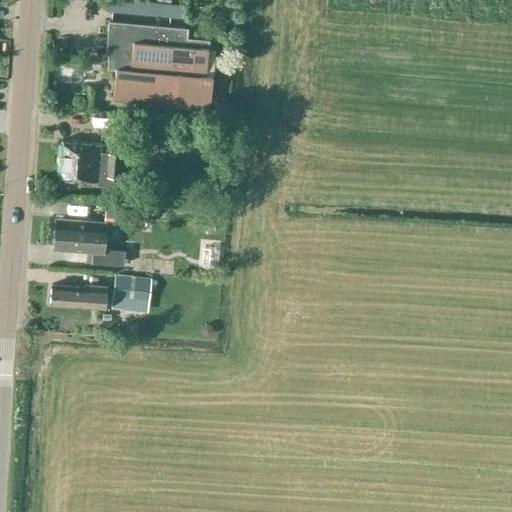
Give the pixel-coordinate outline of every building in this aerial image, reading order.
[(155,4),(155,14),(175,14),(175,5),(155,4)] [(187,27),(108,20),(106,39),(110,40),(107,67),(115,68),(112,99),(209,108),(212,75),(205,74),(208,39),(186,37),(187,27)] [(212,124),(225,126),(228,105),(215,103),(212,124)] [(136,148),(159,150),(161,119),(139,118),(136,148)] [(59,178),(96,181),(96,185),(113,186),(113,176),(119,177),(121,153),(99,151),(100,143),(61,140),(59,178)] [(105,213),(104,220),(121,221),(123,204),(106,202),(105,213)] [(56,219),(54,247),(92,249),(91,263),(123,265),(124,250),(102,249),(104,225),(94,224),(94,222),(56,219)] [(113,298),(149,301),(151,278),(115,275),(113,298)] [(51,284),(50,303),(84,306),(105,308),(107,286),(85,284),(85,287),(51,284)]
